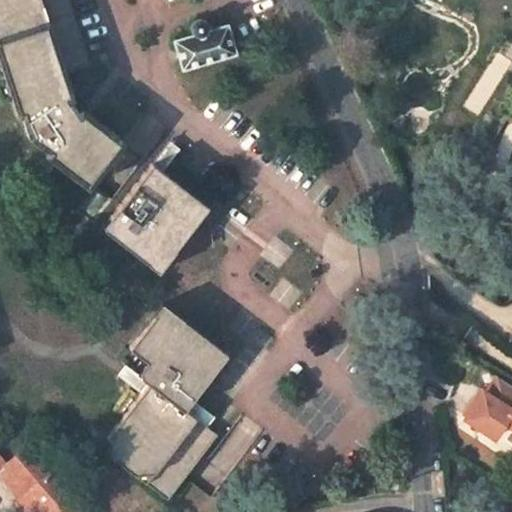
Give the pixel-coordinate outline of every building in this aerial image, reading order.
[(0,0),(0,67),(17,120),(21,118),(29,142),(45,153),(44,155),(87,189),(122,142),(86,113),(80,109),(77,112),(69,102),(73,98),(64,73),(91,65),(68,0),(0,0)] [(192,35),(174,40),(183,69),(203,62),(236,52),(227,24),(207,30),(207,26),(205,23),(203,21),(199,19),(196,19),(193,21),(191,24),(190,27),(190,31),(192,35)] [(161,171),(180,148),(175,143),(170,140),(133,186),(143,193),(161,171)] [(133,186),(101,227),(155,271),(206,206),(161,171),(143,193),(133,186)] [(110,201),(94,189),(79,209),(94,221),(110,201)] [(226,353),(159,302),(125,348),(145,364),(139,372),(139,378),(145,383),(137,393),(96,448),(167,503),(216,437),(205,429),(184,412),(192,400),(226,353)] [(139,378),(124,365),(116,377),(137,393),(145,383),(139,378)] [(503,425),(511,431),(511,390),(496,380),(485,397),(482,395),(465,422),(493,440),(503,425)] [(205,429),(213,417),(206,410),(192,400),(184,412),(205,429)] [(81,511),(26,446),(0,468),(0,474),(18,497),(14,500),(24,511),(81,511)]
